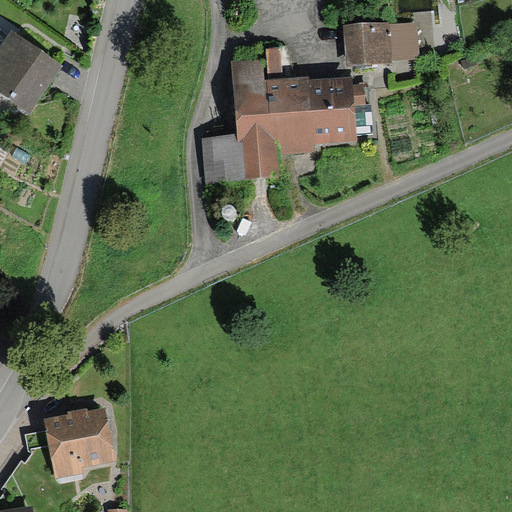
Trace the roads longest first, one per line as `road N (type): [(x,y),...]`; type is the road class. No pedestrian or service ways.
road 1 (residential): [(511,136),(32,357)]
road 2 (residential): [(126,0),(61,271),(32,357)]
